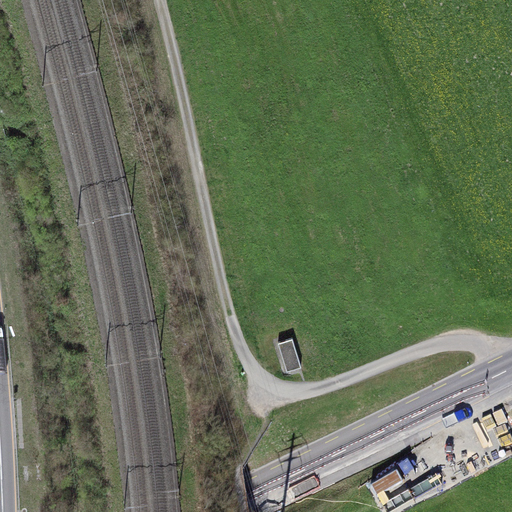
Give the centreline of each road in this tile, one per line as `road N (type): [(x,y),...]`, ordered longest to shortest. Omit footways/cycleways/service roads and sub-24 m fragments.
road 1 (track): [(273,384),(249,365),(229,318),(158,0)]
road 2 (secondary): [(511,368),(246,497)]
road 3 (track): [(511,360),(443,343),(315,388),(273,384)]
